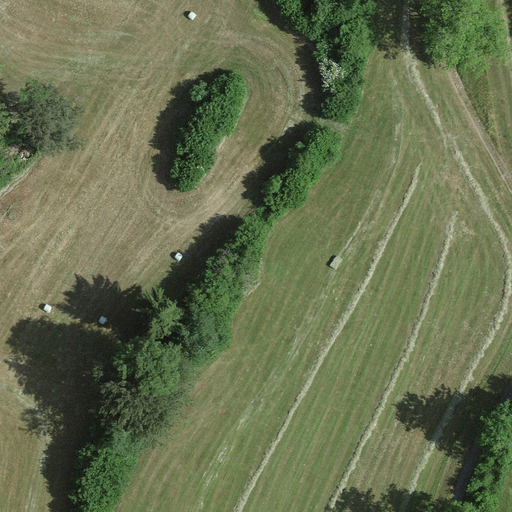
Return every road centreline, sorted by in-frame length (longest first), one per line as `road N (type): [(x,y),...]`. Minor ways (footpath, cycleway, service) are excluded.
road 1 (track): [(445,0),(447,64),(511,199)]
road 2 (track): [(511,391),(455,511)]
